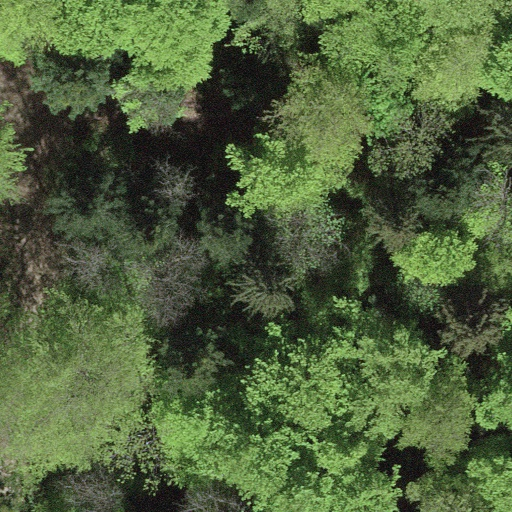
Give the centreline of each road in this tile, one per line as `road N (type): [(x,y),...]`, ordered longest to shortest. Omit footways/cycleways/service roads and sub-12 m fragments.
road 1 (track): [(0,116),(511,120)]
road 2 (track): [(0,490),(40,394),(49,317),(30,186),(0,120)]
